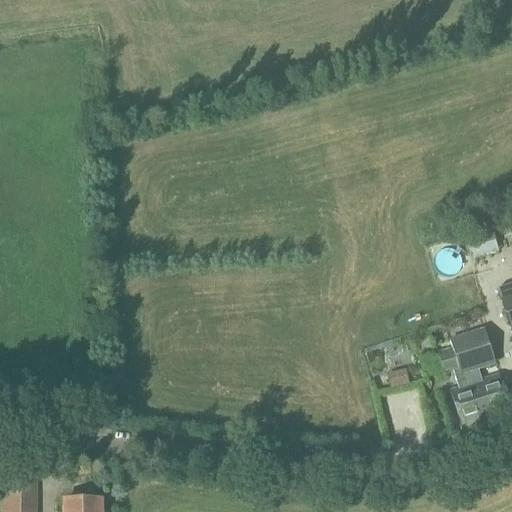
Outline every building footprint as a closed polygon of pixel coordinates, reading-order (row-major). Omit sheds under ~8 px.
[(470,245),(494,238),(491,229),(467,237),(470,245)] [(511,339),(509,340),(511,349),(511,296),(500,301),(511,334),(511,339)] [(477,315),(455,322),(457,328),(479,320),(477,315)] [(509,415),(501,385),(502,385),(499,376),(482,381),(478,370),(495,364),(484,330),(449,342),(452,351),(437,355),(443,373),(452,370),(458,390),(450,393),(462,430),(509,415)] [(386,376),(390,390),(409,386),(405,371),(386,376)] [(99,511),(100,503),(64,502),(63,511),(99,511)]
